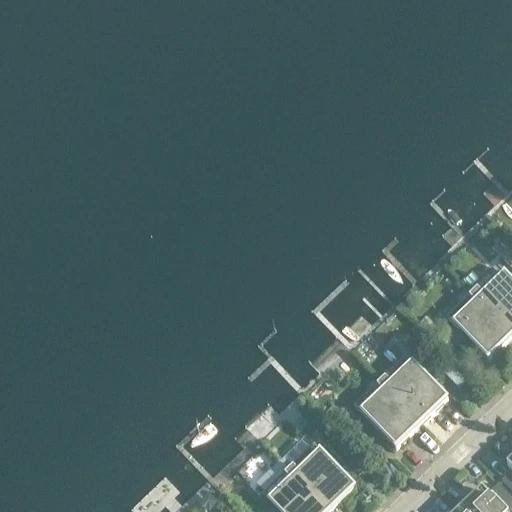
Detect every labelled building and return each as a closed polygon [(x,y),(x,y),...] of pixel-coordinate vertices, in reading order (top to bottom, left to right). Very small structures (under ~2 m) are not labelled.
[(511,266),(511,252),(501,264),(507,271),(511,266)] [(511,284),(498,270),(472,295),(511,336),(511,284)] [(488,363),(511,340),(511,336),(472,295),(467,289),(456,299),(462,305),(446,320),(488,363)] [(425,319),(415,328),(422,335),(432,326),(425,319)] [(406,359),(380,384),(422,427),(448,402),(406,359)] [(422,427),(380,384),(354,409),(396,452),(422,427)] [(344,418),(336,410),(327,418),(335,427),(344,418)] [(301,443),(280,464),(325,511),(333,511),(355,491),(314,448),(310,451),(301,443)] [(511,462),(507,468),(510,472),(499,483),(511,496),(511,462)] [(325,511),(280,464),(254,489),(275,511),(325,511)] [(482,491),(460,511),(511,511),(511,507),(490,484),(482,492),(482,491)]
